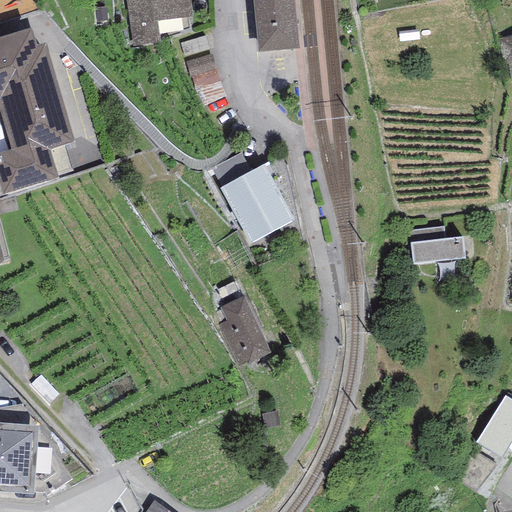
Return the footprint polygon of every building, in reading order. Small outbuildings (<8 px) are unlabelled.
[(156,21),(193,16),(190,0),(128,0),(129,0),(126,0),(133,46),(161,44),(156,21)] [(251,0),(256,56),(298,53),(294,0),(251,0)] [(31,28),(0,37),(0,114),(11,149),(0,152),(0,186),(2,194),(58,178),(50,149),(74,142),(45,43),(36,45),(31,28)] [(511,35),(498,38),(503,63),(509,62),(511,80),(511,79),(511,35)] [(204,36),(180,43),(184,57),(208,49),(204,36)] [(211,55),(185,62),(190,77),(191,77),(215,69),(211,55)] [(215,69),(191,77),(195,89),(219,81),(215,69)] [(219,81),(195,89),(203,106),(226,97),(219,81)] [(240,153),(211,168),(222,187),(252,171),(240,153)] [(252,171),(222,187),(219,188),(250,244),(294,220),(263,164),(252,171)] [(409,230),(413,264),(464,259),(462,237),(444,239),(443,226),(409,230)] [(243,297),(220,307),(226,321),(218,325),(237,367),(269,352),(243,297)] [(57,396),(41,378),(31,386),(47,405),(57,396)] [(501,458),(511,440),(511,399),(505,395),(476,442),(501,458)] [(277,411),(261,414),(264,428),(280,425),(277,411)] [(38,426),(0,423),(0,491),(34,495),(38,426)] [(476,495),(496,465),(471,449),(451,478),(476,495)] [(168,511),(154,502),(146,511),(168,511)]
